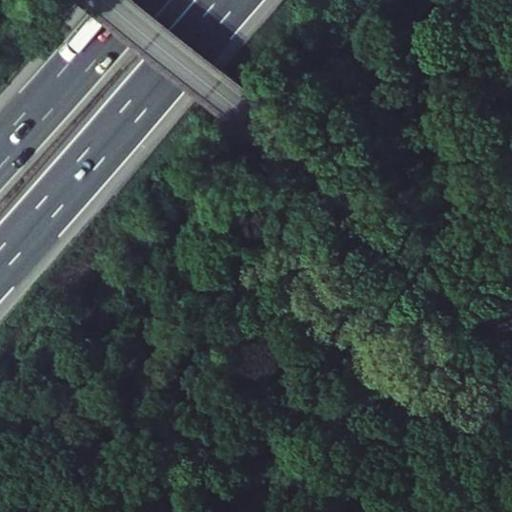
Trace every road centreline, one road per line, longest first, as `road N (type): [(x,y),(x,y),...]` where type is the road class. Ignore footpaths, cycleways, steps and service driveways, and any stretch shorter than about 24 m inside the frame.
road 1 (tertiary): [(511,327),(110,0)]
road 2 (motorway): [(0,261),(231,0)]
road 3 (motorway): [(135,0),(0,152)]
